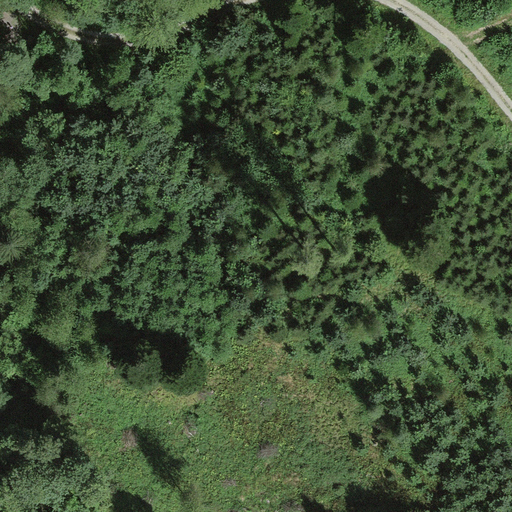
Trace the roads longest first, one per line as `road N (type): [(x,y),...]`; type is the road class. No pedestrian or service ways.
road 1 (track): [(243,0),(156,31),(60,30),(21,0)]
road 2 (track): [(511,109),(473,64),(395,0)]
